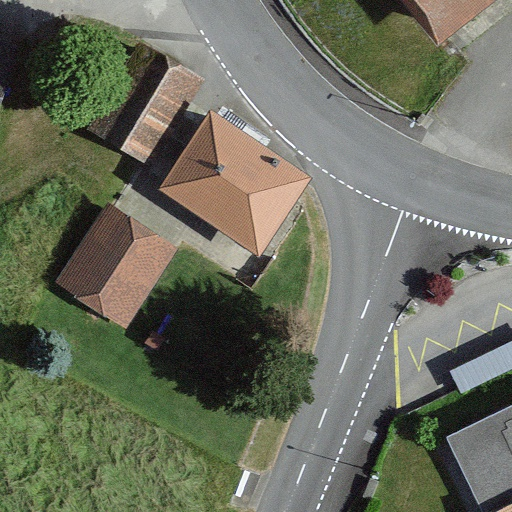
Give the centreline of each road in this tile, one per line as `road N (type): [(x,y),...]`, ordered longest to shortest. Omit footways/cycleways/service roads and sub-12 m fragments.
road 1 (tertiary): [(399,176),(373,274),(286,511)]
road 2 (unclassified): [(220,0),(325,126),(399,176)]
